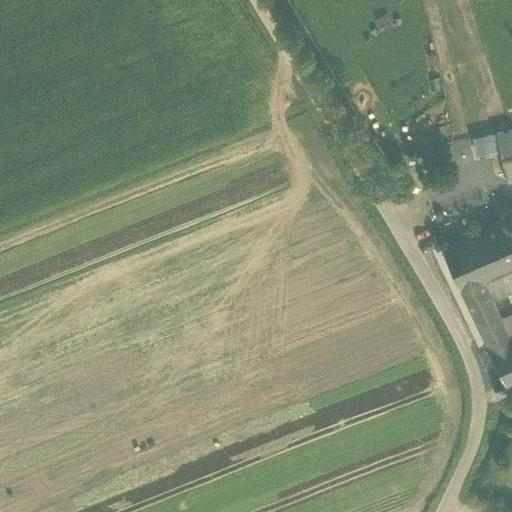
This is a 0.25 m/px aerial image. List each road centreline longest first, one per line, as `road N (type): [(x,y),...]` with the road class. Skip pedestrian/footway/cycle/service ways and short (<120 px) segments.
road 1 (residential): [(434,511),(473,425),(473,372),(253,0)]
road 2 (track): [(380,213),(511,192)]
